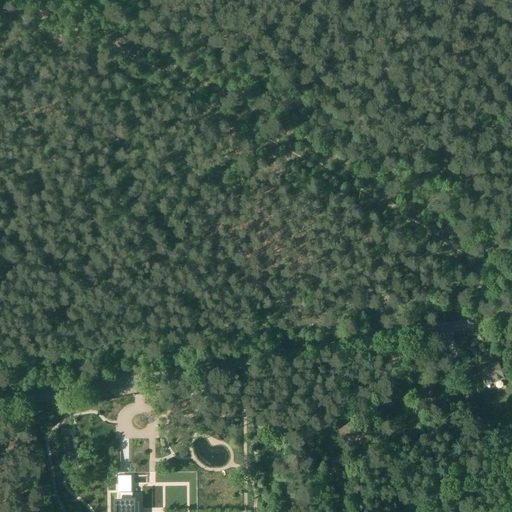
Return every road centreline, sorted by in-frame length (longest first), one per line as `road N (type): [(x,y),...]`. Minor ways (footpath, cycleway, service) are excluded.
road 1 (track): [(39,0),(511,286)]
road 2 (unclassified): [(0,403),(511,313)]
